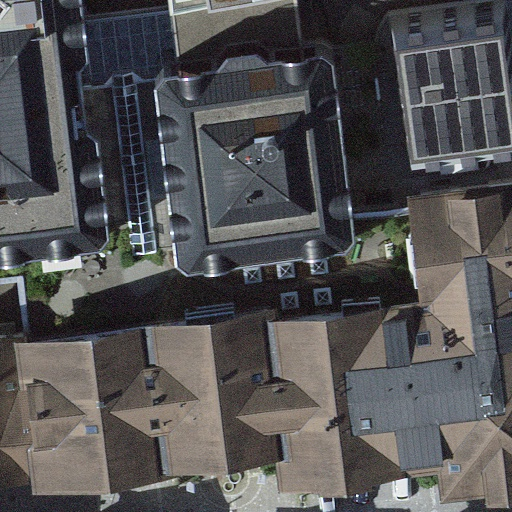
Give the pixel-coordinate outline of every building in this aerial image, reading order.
[(0,0),(0,239),(101,228),(109,217),(98,118),(88,109),(80,50),(89,40),(85,10),(84,0),(0,0)] [(0,269),(17,267),(129,254),(147,407),(165,406),(154,317),(269,305),(270,317),(433,297),(422,200),(354,207),(356,223),(347,235),(293,240),(283,252),(252,256),(243,248),(187,253),(177,246),(157,65),(166,55),(219,48),(227,38),(258,34),(268,43),(303,39),(297,0),(285,0),(115,30),(113,7),(85,10),(89,40),(80,50),(88,109),(98,118),(109,217),(101,228),(0,239),(0,269)] [(167,0),(113,7),(115,30),(285,0),(167,0)] [(511,120),(501,14),(399,24),(412,158),(511,148),(511,120)] [(219,48),(166,55),(157,65),(177,246),(187,253),(243,248),(252,256),(283,252),(293,240),(347,235),(356,223),(354,207),(333,45),(323,37),(303,39),(268,43),(258,34),(227,38),(219,48)] [(511,178),(421,189),(422,200),(433,297),(450,446),(447,447),(450,477),(508,471),(511,470),(511,178)] [(26,333),(43,467),(153,457),(147,407),(129,254),(17,267),(23,333),(26,333)] [(165,406),(147,407),(153,457),(174,454),(174,446),(229,439),(284,433),(285,465),(447,447),(450,446),(433,297),(270,317),(269,305),(154,317),(165,406)] [(23,333),(0,335),(0,470),(43,467),(26,333),(23,333)]
